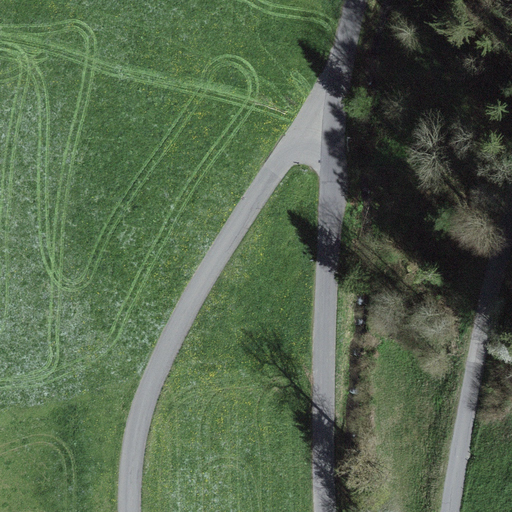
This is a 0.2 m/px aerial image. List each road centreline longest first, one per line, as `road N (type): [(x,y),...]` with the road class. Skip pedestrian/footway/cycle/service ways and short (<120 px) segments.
road 1 (tertiary): [(123,511),(126,456),(156,359),(275,160),(303,130),(332,118)]
road 2 (tertiary): [(332,118),(328,511)]
road 3 (unclassified): [(449,511),(488,290),(511,208)]
road 4 (tertiary): [(354,0),(332,118)]
